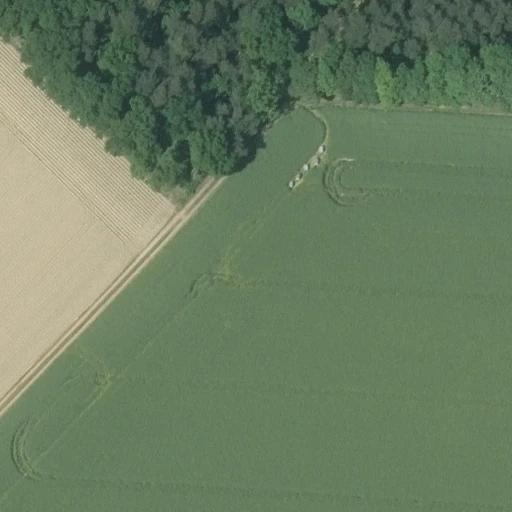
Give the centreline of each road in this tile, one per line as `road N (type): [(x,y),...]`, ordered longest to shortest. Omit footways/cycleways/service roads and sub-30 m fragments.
road 1 (track): [(0,412),(190,211),(359,0)]
road 2 (track): [(0,28),(190,211)]
road 3 (track): [(511,112),(281,96)]
